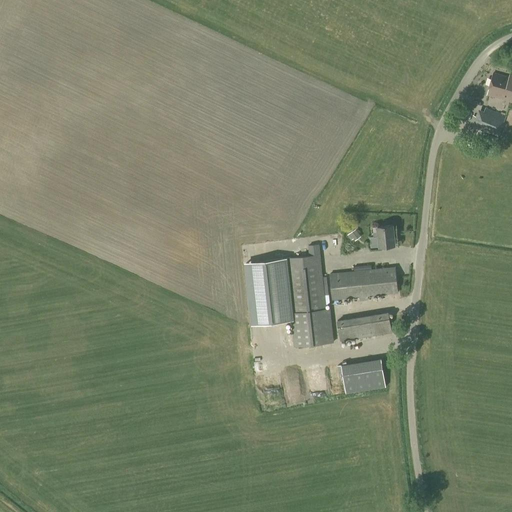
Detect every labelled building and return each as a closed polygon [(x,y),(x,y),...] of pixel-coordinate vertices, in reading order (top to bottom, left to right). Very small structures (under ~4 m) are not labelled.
[(509,77),(493,73),(487,94),(511,101),(511,74),(510,74),(509,77)] [(506,116),(485,108),(484,112),(482,111),(477,124),(479,125),(478,129),(498,137),(506,116)] [(379,246),(395,245),(393,225),(377,227),(379,246)] [(355,241),(361,237),(355,229),(347,235),(351,241),(353,239),(355,241)] [(326,309),(319,255),(318,244),(308,245),(309,256),(286,258),(293,313),(291,313),(295,346),(333,342),(330,308),(326,309)] [(371,269),(371,265),(354,266),(354,271),(329,274),(332,300),(359,297),(367,296),(398,293),(395,267),(371,269)] [(340,341),(392,332),(388,312),(337,321),(340,341)] [(346,393),(386,386),(382,358),(341,365),(346,393)]
